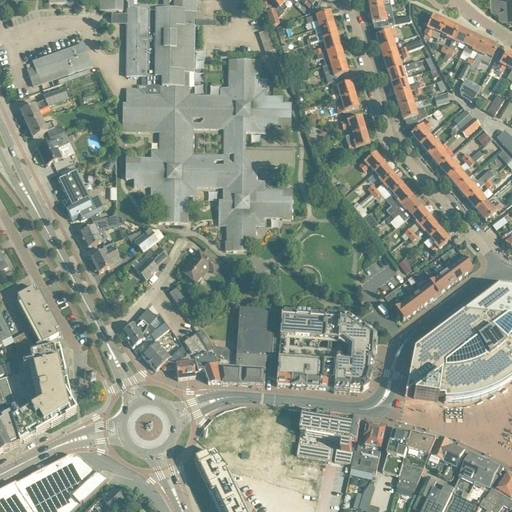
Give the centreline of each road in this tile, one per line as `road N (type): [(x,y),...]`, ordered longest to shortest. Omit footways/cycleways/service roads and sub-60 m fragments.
road 1 (residential): [(500,267),(405,339),(379,404),(225,397)]
road 2 (residential): [(348,0),(390,139),(500,267)]
road 3 (secondary): [(28,199),(103,335)]
road 4 (residential): [(185,236),(145,301),(103,335)]
road 5 (residential): [(77,396),(75,348),(37,278)]
